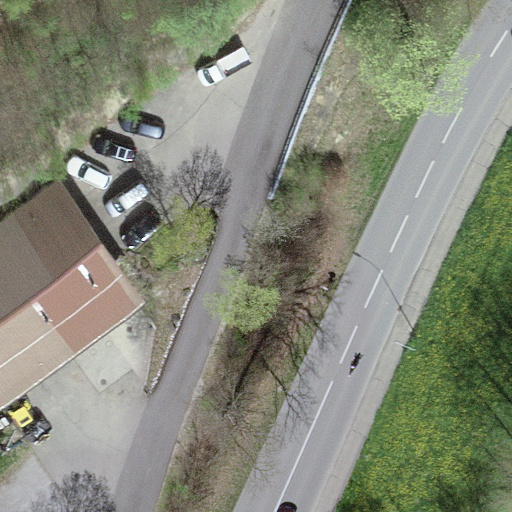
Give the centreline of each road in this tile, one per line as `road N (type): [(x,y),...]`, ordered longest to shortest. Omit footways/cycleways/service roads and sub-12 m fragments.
road 1 (unclassified): [(141,511),(189,344),(328,0)]
road 2 (secondary): [(511,22),(387,256),(272,511)]
